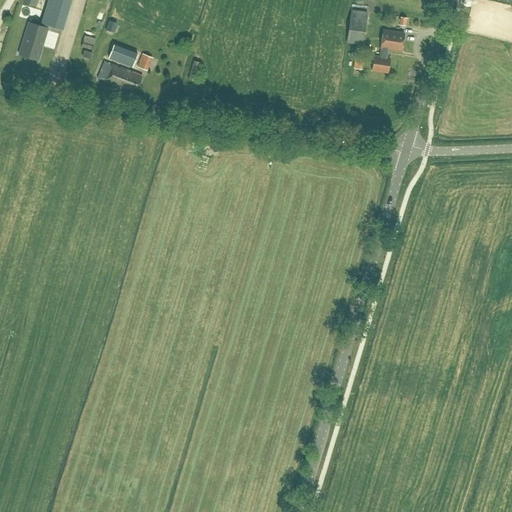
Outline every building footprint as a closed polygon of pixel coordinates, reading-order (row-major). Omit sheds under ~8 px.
[(48,0),(45,15),(44,22),(61,26),(67,0),(48,0)] [(362,45),(367,12),(351,9),(346,42),(362,45)] [(42,46),(47,29),(29,24),(25,42),(23,44),(20,57),(39,62),(42,49),(42,46)] [(387,57),(387,53),(388,49),(401,51),(404,33),(383,29),(380,48),(381,48),(379,56),(374,55),(371,70),(387,73),(390,58),(387,57)] [(408,33),(409,43),(417,43),(417,33),(408,33)] [(92,50),(95,38),(84,35),(80,46),(92,50)] [(90,59),(92,53),(84,50),(82,56),(90,59)] [(147,71),(152,58),(142,53),(136,66),(147,71)] [(355,68),(364,68),(365,58),(356,57),(355,68)] [(187,79),(195,81),(200,62),(193,60),(187,79)] [(135,93),(141,75),(131,71),(131,72),(103,61),(97,78),(122,89),(122,88),(135,93)]
